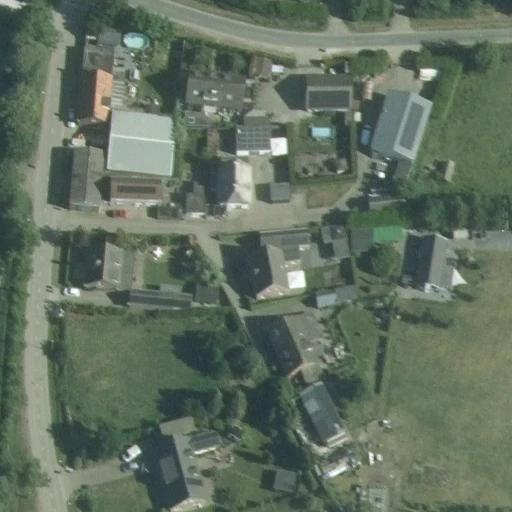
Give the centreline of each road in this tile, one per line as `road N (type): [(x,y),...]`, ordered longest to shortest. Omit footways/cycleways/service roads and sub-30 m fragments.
road 1 (tertiary): [(54,511),(42,458),(35,337),(45,191),(76,0)]
road 2 (unclassified): [(511,41),(334,48),(245,39),(134,0)]
road 3 (unknown): [(43,222),(183,225),(207,245),(233,295),(256,315),(295,307)]
